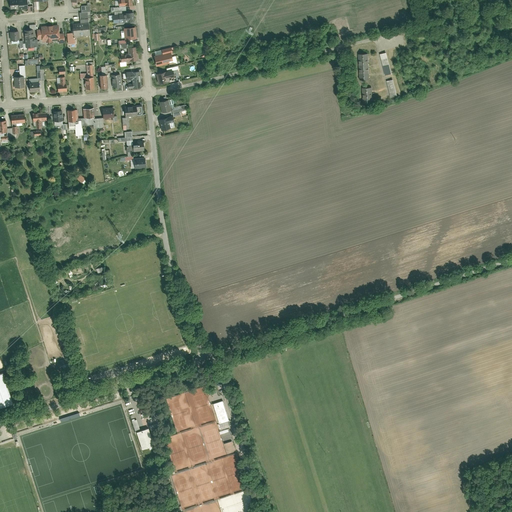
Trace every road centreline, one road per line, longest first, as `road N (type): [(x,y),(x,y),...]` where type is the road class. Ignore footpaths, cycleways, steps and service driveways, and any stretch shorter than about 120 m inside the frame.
road 1 (residential): [(204,359),(164,236),(148,93)]
road 2 (unclassified): [(274,336),(511,260)]
road 3 (residential): [(148,93),(389,41)]
road 4 (residential): [(0,423),(204,359)]
road 5 (track): [(213,356),(265,511)]
road 6 (residential): [(9,105),(148,93)]
